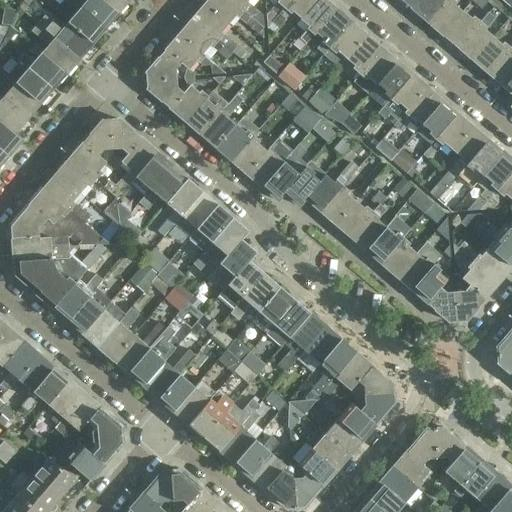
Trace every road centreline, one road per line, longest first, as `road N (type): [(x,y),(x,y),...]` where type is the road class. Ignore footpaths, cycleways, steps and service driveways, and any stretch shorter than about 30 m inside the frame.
road 1 (residential): [(100,81),(260,216),(294,263),(415,361),(418,397),(321,511)]
road 2 (residential): [(160,432),(0,283)]
road 3 (residential): [(511,132),(356,0)]
road 4 (residential): [(0,193),(100,81)]
road 5 (residential): [(511,416),(471,371),(471,352),(511,299)]
road 6 (residential): [(255,511),(160,432)]
